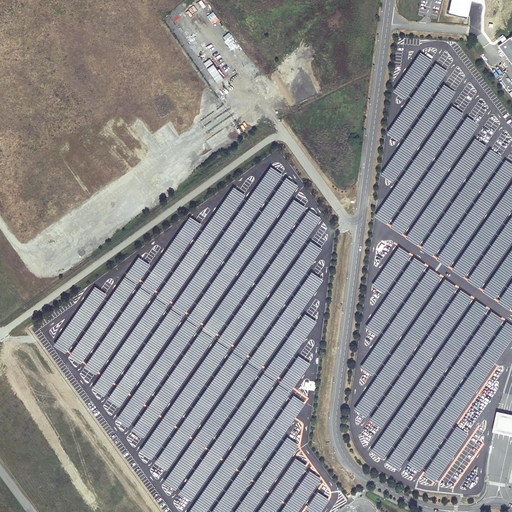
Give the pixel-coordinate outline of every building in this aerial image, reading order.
[(511,35),(497,46),(504,56),(507,54),(509,57),(507,59),(511,66),(511,35)] [(432,60),(420,52),(393,90),(405,99),(432,60)] [(399,140),(447,71),(435,63),(387,132),(399,140)] [(392,182),(455,92),(443,83),(380,173),(392,182)] [(463,113),(451,105),(375,215),(387,223),(463,113)] [(478,124),(467,116),(391,226),(402,234),(478,124)] [(417,245),(486,146),(475,138),(406,237),(417,245)] [(433,255),(502,156),(490,148),(421,247),(433,255)] [(448,266),(511,174),(511,163),(506,159),(437,258),(448,266)] [(283,174),(271,166),(172,307),(184,315),(283,174)] [(298,185),(286,177),(187,318),(199,326),(298,185)] [(464,277),(511,208),(511,182),(452,268),(464,277)] [(245,195),(233,187),(156,297),(168,305),(245,195)] [(294,199),(202,328),(214,336),(305,207),(294,199)] [(321,218),(309,209),(217,339),(229,348),(321,218)] [(478,288),(511,239),(511,213),(466,280),(478,288)] [(153,294),(201,224),(190,216),(141,286),(153,294)] [(311,240),(233,350),(245,358),(322,249),(311,240)] [(411,254),(399,245),(372,284),(384,292),(411,254)] [(511,272),(511,248),(483,290),(494,298),(511,272)] [(150,264),(138,256),(126,275),(138,283),(150,264)] [(378,332),(425,265),(413,257),(366,324),(378,332)] [(372,375),(441,275),(430,267),(361,367),(372,375)] [(323,279),(311,271),(248,361),(260,369),(323,279)] [(137,284),(125,276),(70,354),(82,363),(137,284)] [(457,287),(445,278),(354,408),(366,416),(457,287)] [(511,304),(511,280),(498,301),(509,309),(511,304)] [(106,294),(95,286),(54,344),(65,352),(106,294)] [(152,295),(140,287),(85,365),(97,373),(152,295)] [(472,297),(461,289),(370,419),(382,427),(472,297)] [(156,297),(92,387),(104,395),(167,306),(156,297)] [(487,308),(475,299),(371,450),(382,458),(487,308)] [(171,308),(108,398),(119,406),(183,316),(171,308)] [(503,318),(491,310),(386,461),(398,469),(503,318)] [(305,313),(264,372),(276,380),(317,321),(305,313)] [(198,327),(186,319),(117,418),(129,426),(198,327)] [(511,336),(511,324),(506,321),(408,462),(420,470),(511,336)] [(201,330),(132,428),(144,437),(213,338),(201,330)] [(228,349),(217,341),(140,451),(152,459),(228,349)] [(232,351),(155,461),(167,469),(244,360),(232,351)] [(310,363),(298,355),(279,383),(291,391),(310,363)] [(259,370),(247,362),(164,481),(176,489),(259,370)] [(263,373),(179,492),(191,500),(275,381),(263,373)] [(205,511),(290,392),(278,384),(187,511),(205,511)] [(211,511),(228,511),(305,403),(293,395),(211,511)] [(511,414),(498,412),(495,428),(511,431),(511,414)] [(467,434),(456,426),(423,473),(434,481),(467,434)] [(250,511),(298,444),(287,436),(233,511),(250,511)] [(257,511),(274,511),(307,465),(295,457),(257,511)] [(296,511),(321,478),(309,470),(279,511),(296,511)] [(320,511),(329,499),(317,491),(306,507),(313,511),(320,511)]
